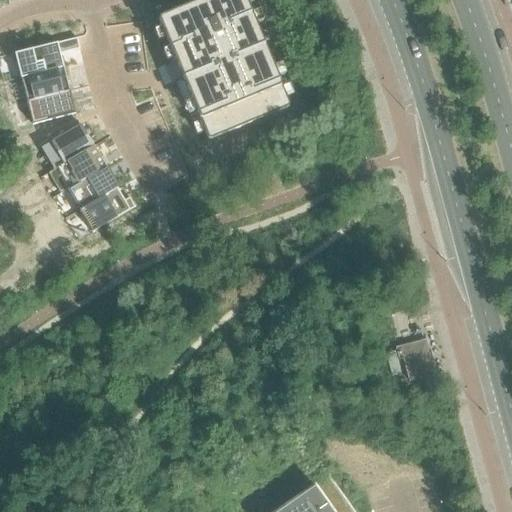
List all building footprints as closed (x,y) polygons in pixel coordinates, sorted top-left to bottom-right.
[(245,0),(185,0),(155,12),(205,135),(287,102),(245,0)] [(76,39),(14,55),(20,80),(63,69),(59,55),(79,49),(76,39)] [(63,69),(20,80),(26,102),(69,91),(63,69)] [(69,91),(26,102),(32,125),(75,115),(69,91)] [(80,127),(42,149),(54,170),(92,148),(80,127)] [(54,170),(48,174),(48,176),(52,173),(63,191),(59,194),(60,195),(66,191),(104,168),(92,148),(54,170)] [(104,168),(66,191),(78,212),(116,189),(104,168)] [(116,189),(78,212),(91,233),(135,208),(129,198),(123,201),(116,189)] [(435,374),(426,341),(395,349),(398,361),(403,359),(409,381),(435,374)] [(353,511),(328,477),(276,511),(353,511)]
